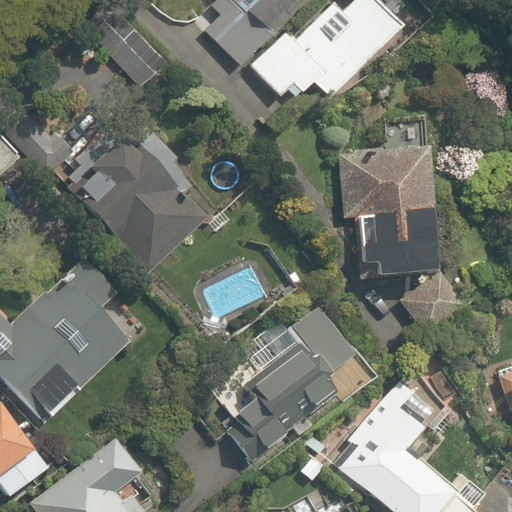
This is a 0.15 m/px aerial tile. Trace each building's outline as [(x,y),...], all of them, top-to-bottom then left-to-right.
[(209,0),(208,2),(219,15),(202,30),(236,66),(306,0),(209,0)] [(328,98),(399,31),(370,0),(351,0),(338,12),(329,2),(291,37),(286,31),(249,65),(278,96),(291,84),(298,91),(310,79),(328,98)] [(133,25),(102,52),(133,87),(163,60),(133,25)] [(385,120),(387,149),(335,152),(340,221),(357,220),(361,280),(436,276),(431,200),(426,117),(385,120)] [(94,143),(58,174),(145,275),(207,221),(183,193),(193,184),(139,121),(102,153),(94,143)] [(0,174),(20,157),(0,134),(0,174)] [(0,305),(0,386),(34,421),(42,413),(50,422),(129,344),(99,314),(121,292),(85,256),(17,323),(0,305)] [(250,271),(203,292),(215,319),(262,298),(250,271)] [(441,274),(399,303),(422,337),(464,309),(441,274)] [(250,466),(336,395),(345,387),(334,374),(356,356),(311,303),(245,357),(256,370),(241,383),(255,401),(220,430),(250,466)] [(399,379),(328,465),(384,511),(481,511),(498,492),(463,464),(448,482),(408,449),(453,394),(424,370),(410,388),(399,379)] [(511,375),(495,381),(505,413),(511,410),(511,375)] [(48,467),(0,404),(0,484),(9,496),(48,467)] [(146,511),(153,507),(132,476),(139,471),(119,441),(29,501),(36,511),(146,511)]
